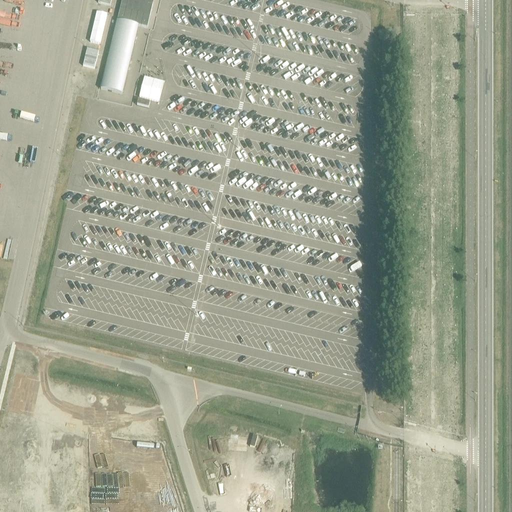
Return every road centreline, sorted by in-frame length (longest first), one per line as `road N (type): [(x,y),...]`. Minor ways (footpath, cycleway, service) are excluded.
road 1 (unclassified): [(485,511),(484,0)]
road 2 (unknown): [(48,345),(47,379),(88,465)]
